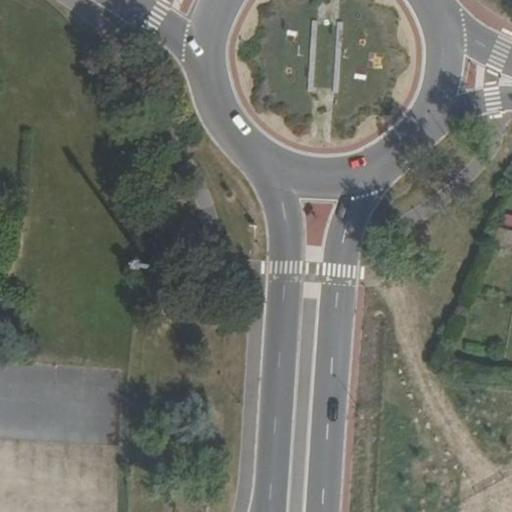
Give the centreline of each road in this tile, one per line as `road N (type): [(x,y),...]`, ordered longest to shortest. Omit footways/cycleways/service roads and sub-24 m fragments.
road 1 (primary): [(268,169),(286,267),(272,511)]
road 2 (primary): [(322,511),(339,269),(365,178)]
road 3 (primary): [(215,16),(206,44),(211,103),(224,129),(268,169)]
